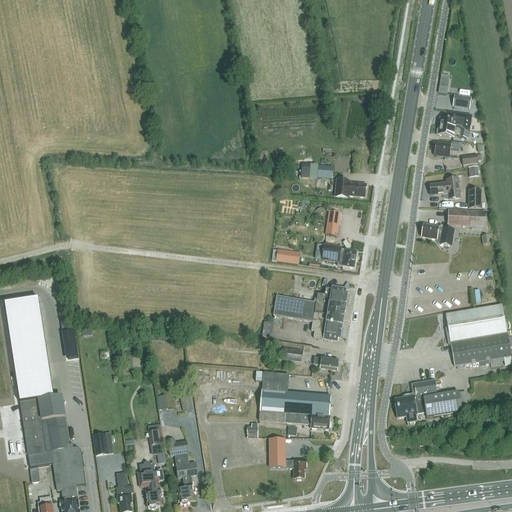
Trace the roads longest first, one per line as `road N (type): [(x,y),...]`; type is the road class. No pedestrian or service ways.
road 1 (unknown): [(365,281),(77,244),(0,262)]
road 2 (tertiary): [(383,284),(428,0)]
road 3 (unclassified): [(365,281),(411,0)]
road 4 (unclassified): [(403,287),(437,55)]
road 5 (tertiary): [(383,284),(356,508)]
road 6 (tertiary): [(370,506),(383,284)]
road 7 (unclassified): [(343,448),(365,281)]
road 8 (primary): [(511,489),(370,506)]
